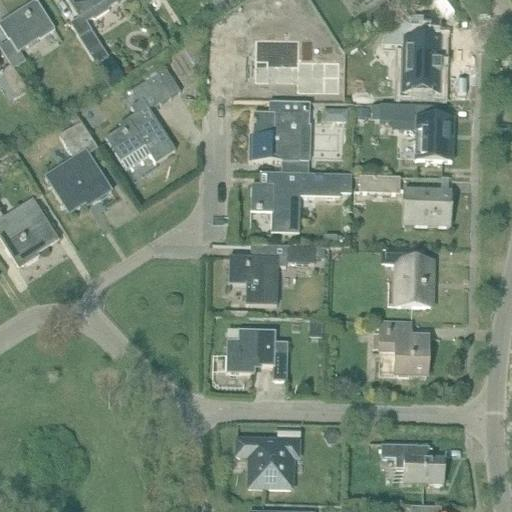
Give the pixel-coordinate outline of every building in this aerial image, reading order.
[(65,0),(80,22),(81,21),(85,27),(86,26),(91,23),(95,23),(107,15),(107,13),(127,0),(65,0)] [(12,71),(14,74),(25,67),(19,58),(55,35),(37,7),(0,31),(10,46),(0,52),(0,53),(10,69),(12,71)] [(80,22),(70,28),(96,69),(108,61),(86,26),(85,27),(81,21),(80,22)] [(384,38),(383,50),(403,51),(403,64),(391,64),(390,96),(402,96),(402,98),(437,99),(438,43),(426,43),(427,22),(410,21),(384,38)] [(256,40),(255,84),(298,85),(297,94),(339,95),(340,64),(300,63),(300,41),(256,40)] [(121,133),(105,144),(125,176),(149,161),(155,169),(176,156),(151,117),(150,114),(158,108),(160,111),(181,98),(161,67),(164,65),(161,61),(139,74),(146,85),(131,95),(139,106),(130,111),(134,117),(118,128),(121,133)] [(111,69),(101,75),(110,89),(120,83),(111,69)] [(0,79),(0,78),(0,79),(16,104),(28,97),(14,74),(12,71),(0,79)] [(283,164),(283,178),(310,179),(310,165),(300,165),(301,129),(309,129),(309,107),(281,106),(281,117),(254,117),(254,123),(253,123),(253,128),(254,128),(254,139),(253,139),(253,164),(272,165),(272,164),(283,164)] [(380,110),(380,125),(412,126),(412,110),(380,110)] [(355,112),(355,120),(366,121),(367,112),(355,112)] [(334,114),(334,121),(339,127),(347,127),(347,114),(334,114)] [(416,122),(415,164),(450,165),(452,123),(416,122)] [(73,164),(45,182),(69,220),(91,205),(93,209),(111,197),(88,161),(97,155),(80,128),(59,142),(73,164)] [(352,198),(353,180),(310,179),(283,178),(269,178),(269,179),(273,179),(273,190),(252,189),(251,216),(253,217),(253,213),(273,213),(272,237),(300,238),(301,200),(341,202),(341,198),(352,198)] [(359,181),(359,196),(399,198),(399,182),(359,181)] [(404,195),(403,232),(450,233),(451,197),(404,195)] [(0,216),(0,244),(16,269),(25,263),(28,269),(39,262),(37,259),(58,246),(33,206),(4,224),(0,216)] [(228,259),(228,287),(249,288),(249,294),(245,294),(245,309),(276,309),(277,272),(286,273),(286,267),(314,268),(314,263),(324,263),(324,252),(315,252),(315,250),(258,249),(258,260),(228,259)] [(385,256),(384,270),(399,270),(398,312),(428,313),(429,269),(413,269),(413,257),(385,256)] [(321,325),(308,324),(308,342),(321,342),(321,325)] [(410,341),(411,327),(379,327),(379,338),(373,338),(372,355),(379,355),(379,357),(395,357),(395,380),(426,381),(427,341),(410,341)] [(287,347),(274,346),(275,337),(238,336),(237,347),(226,346),(225,378),(253,379),(254,371),(272,372),(271,385),(286,386),(287,347)] [(276,430),(275,441),(299,442),(299,431),(276,430)] [(326,447),(335,447),(339,440),(335,433),(327,433),(323,440),(326,447)] [(236,447),(236,462),(250,462),(254,463),(254,476),(250,476),(249,494),(291,495),(292,478),(283,477),(283,464),(297,464),(297,448),(236,447)] [(380,451),(380,464),(394,464),(394,474),(403,474),(402,489),(443,491),(444,466),(427,465),(428,453),(380,451)]
